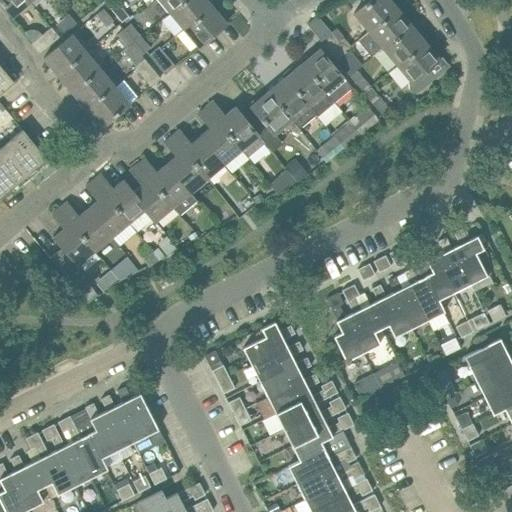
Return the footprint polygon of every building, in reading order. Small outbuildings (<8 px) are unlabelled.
[(28,0),(0,0),(0,1),(12,16),(30,2),(28,0)] [(121,22),(127,16),(112,0),(107,5),(121,22)] [(159,0),(169,12),(183,0),(159,0)] [(183,29),(212,5),(207,0),(183,0),(169,12),(183,29)] [(397,8),(390,0),(368,0),(353,13),(368,31),(397,8)] [(198,46),(226,23),(212,5),(183,29),(198,46)] [(382,48),(411,24),(397,8),(368,31),(382,48)] [(107,27),(112,21),(101,9),(95,15),(107,27)] [(68,13),(55,23),(63,33),(76,23),(68,13)] [(134,41),(140,36),(129,24),(124,29),(134,41)] [(397,65),(425,41),(411,24),(382,48),(397,65)] [(59,37),(51,27),(31,43),(40,53),(59,37)] [(126,47),(134,41),(124,29),(116,35),(126,47)] [(346,51),(343,48),(338,42),(330,32),(321,41),(337,61),(347,53),(346,51)] [(58,75),(86,52),(72,34),(43,58),(58,75)] [(143,53),(149,48),(140,36),(134,41),(143,53)] [(343,37),(338,42),(343,48),(346,51),(351,46),(343,37)] [(143,53),(134,41),(126,47),(136,59),(143,53)] [(419,92),(434,79),(426,70),(439,59),(425,41),(397,65),(411,82),(409,85),(409,89),(412,93),(415,93),(419,92)] [(148,54),(152,59),(165,74),(174,66),(158,46),(148,54)] [(352,88),(332,63),(319,48),(301,63),(334,103),(352,88)] [(72,92),(100,69),(86,52),(58,75),(72,92)] [(349,75),(356,69),(346,57),(339,62),(349,75)] [(134,67),(137,71),(150,86),(160,78),(144,58),(134,67)] [(0,93),(14,82),(4,70),(6,68),(0,59),(0,93)] [(318,116),(334,103),(301,63),(284,77),(316,115),(318,116)] [(86,109),(114,86),(100,69),(72,92),(86,109)] [(364,92),(370,87),(356,69),(349,75),(364,92)] [(316,115),(284,77),(267,91),(291,121),(298,130),(316,115)] [(101,127),(129,103),(114,86),(86,109),(101,127)] [(388,109),(378,97),(370,87),(364,92),(382,114),(388,109)] [(251,107),(242,115),(259,137),(258,137),(264,144),(271,152),(283,143),(275,134),(291,121),(267,91),(250,106),(251,107)] [(224,115),(212,101),(205,107),(241,151),(247,158),(264,144),(258,137),(259,137),(242,115),(235,106),(224,115)] [(198,113),(210,127),(200,136),(224,166),(241,151),(205,107),(198,113)] [(356,118),(361,124),(373,114),(368,107),(356,118)] [(333,136),(338,143),(351,132),(346,126),(333,136)] [(0,197),(11,188),(14,191),(25,181),(37,171),(34,169),(47,158),(22,129),(0,147),(0,197)] [(190,144),(179,129),(171,135),(208,180),(224,166),(200,136),(190,144)] [(164,141),(176,155),(165,164),(190,194),(208,180),(171,135),(164,141)] [(338,143),(333,136),(321,146),(326,152),(338,143)] [(156,172),(144,158),(136,164),(173,208),(190,194),(165,164),(156,172)] [(296,182),(307,176),(294,159),(283,168),(287,172),(296,182)] [(142,184),(133,191),(131,193),(145,209),(156,222),(173,208),(136,164),(130,169),(142,184)] [(296,182),(287,172),(282,177),(289,186),(296,182)] [(112,188),(100,174),(92,180),(128,223),(145,209),(131,193),(133,191),(122,179),(112,188)] [(86,185),(98,200),(87,208),(112,237),(128,223),(92,180),(86,185)] [(78,216),(66,202),(58,208),(94,252),(112,237),(87,208),(78,216)] [(53,236),(62,248),(50,258),(83,297),(93,289),(75,268),(94,252),(58,208),(52,213),(64,228),(53,236)] [(459,244),(460,244),(466,256),(458,260),(470,284),(487,275),(475,252),(483,249),(477,235),(467,240),(462,228),(454,233),(459,244)] [(194,232),(188,236),(190,240),(197,236),(194,232)] [(444,252),(444,254),(450,264),(442,268),(454,292),(470,284),(458,260),(466,256),(460,244),(459,244),(451,248),(446,237),(437,241),(443,252),(444,252)] [(427,260),(426,261),(432,272),(425,276),(437,300),(438,299),(454,292),(442,268),(450,264),(444,254),(444,252),(443,252),(435,256),(430,245),(421,249),(427,260)] [(407,258),(401,247),(389,253),(394,264),(407,258)] [(391,266),(385,255),(373,261),(378,272),(391,266)] [(96,277),(102,288),(138,270),(132,258),(96,277)] [(374,274),(369,263),(357,269),(362,280),(374,274)] [(401,288),(402,289),(407,300),(415,296),(427,320),(444,311),(438,299),(437,300),(425,276),(418,279),(412,268),(404,272),(409,284),(402,288),(401,288)] [(385,296),(386,298),(391,308),(399,304),(411,328),(427,320),(415,296),(407,300),(402,289),(401,288),(402,288),(396,276),(388,280),(393,292),(385,296)] [(353,312),(354,314),(359,324),(351,328),(363,352),(380,344),(374,331),(381,328),(369,304),(361,308),(355,297),(359,295),(354,284),(342,290),(352,312),(353,312)] [(371,288),(377,300),(369,304),(381,328),(388,324),(394,336),(411,328),(399,304),(391,308),(386,298),(385,296),(380,284),(371,288)] [(336,321),(341,332),(333,336),(345,361),(363,352),(351,328),(359,324),(354,314),(353,312),(352,312),(344,316),(339,305),(343,303),(338,292),(325,298),(336,320),(336,321)] [(505,315),(499,304),(487,310),(493,321),(505,315)] [(471,318),(477,329),(489,323),(483,312),(471,318)] [(461,337),(473,331),(467,320),(455,326),(461,337)] [(274,321),(261,328),(265,336),(242,348),(251,365),(275,353),(271,345),(280,340),(283,339),(295,333),(290,325),(279,331),(274,321)] [(500,338),(486,345),(490,353),(467,364),(476,381),(500,369),(496,361),(506,356),(508,355),(511,353),(511,343),(504,347),(500,338)] [(283,339),(280,340),(271,345),(275,353),(251,365),(259,381),(283,369),(279,361),(289,356),(291,355),(303,349),(298,341),(287,347),(283,339)] [(220,360),(215,350),(204,355),(209,365),(220,360)] [(291,355),(289,356),(279,361),(283,369),(259,381),(267,397),(291,385),(287,377),(297,372),(299,371),(311,365),(307,357),(295,363),(291,355)] [(511,363),(508,355),(506,356),(496,361),(500,369),(476,381),(484,397),(507,386),(503,378),(511,373),(511,363)] [(397,379),(404,375),(397,361),(389,365),(397,379)] [(217,382),(229,376),(223,364),(212,370),(217,382)] [(299,371),(297,372),(287,377),(291,385),(267,397),(275,413),(299,401),(295,393),(307,387),(319,381),(315,373),(303,379),(299,371)] [(354,383),(361,397),(381,387),(373,373),(354,383)] [(511,373),(503,378),(507,386),(484,397),(493,414),(504,408),(504,407),(511,403),(511,373)] [(229,376),(217,382),(223,393),(234,388),(229,376)] [(455,392),(448,379),(439,384),(445,396),(455,392)] [(311,395),(307,387),(295,393),(299,401),(275,413),(283,429),(307,417),(303,409),(313,404),(315,403),(337,392),(331,380),(321,385),(323,389),(311,395)] [(122,402),(123,402),(129,414),(121,418),(133,442),(150,433),(138,410),(147,407),(140,393),(131,398),(125,386),(117,390),(122,402)] [(101,398),(106,410),(107,412),(113,422),(105,426),(117,450),(133,442),(121,418),(129,414),(123,402),(122,402),(114,406),(109,394),(101,398)] [(315,403),(313,404),(303,409),(307,417),(283,429),(292,445),(315,433),(311,425),(323,419),(345,408),(339,396),(328,401),(331,405),(319,411),(315,403)] [(234,414),(245,408),(239,397),(228,402),(234,414)] [(90,418),(89,418),(95,430),(88,433),(100,458),(101,457),(117,450),(105,426),(113,422),(107,412),(106,410),(98,414),(93,402),(84,407),(90,418)] [(245,408),(234,414),(239,425),(251,420),(245,408)] [(323,419),(311,425),(315,433),(292,445),(299,460),(300,461),(324,449),(321,442),(332,436),(332,435),(353,424),(347,412),(336,417),(339,421),(327,427),(323,419)] [(64,446),(65,447),(70,458),(78,454),(90,477),(107,469),(101,457),(100,458),(88,433),(80,437),(69,415),(57,422),(63,432),(67,430),(72,441),(64,445),(64,446)] [(467,441),(478,435),(472,423),(461,429),(467,441)] [(48,454),(49,456),(54,466),(62,462),(74,486),(90,477),(78,454),(70,458),(65,447),(64,446),(64,445),(53,424),(41,430),(47,440),(51,438),(56,449),(48,454)] [(40,458),(32,462),(44,485),(51,482),(57,494),(74,486),(62,462),(54,466),(49,456),(48,454),(37,432),(25,438),(30,448),(35,447),(40,458)] [(475,457),(486,452),(480,439),(469,445),(475,457)] [(324,449),(300,461),(299,460),(287,466),(296,483),(320,471),(324,479),(335,474),(336,473),(332,465),(343,459),(345,463),(356,458),(350,446),(328,456),(324,449)] [(16,470),(22,482),(14,486),(26,510),(43,501),(37,489),(44,485),(32,462),(24,466),(18,454),(10,458),(16,470)] [(483,473),(494,468),(488,455),(477,461),(483,473)] [(0,481),(4,489),(0,491),(0,501),(5,511),(21,511),(26,510),(14,486),(22,482),(16,470),(8,474),(2,462),(0,463),(0,481)] [(336,473),(335,474),(324,479),(320,471),(296,483),(304,499),(328,487),(332,495),(343,490),(344,489),(340,481),(351,475),(353,479),(364,474),(358,462),(336,473)] [(166,478),(161,467),(149,473),(154,484),(166,478)] [(150,486),(144,475),(132,481),(138,492),(150,486)] [(344,489),(343,490),(332,495),(328,487),(304,499),(310,511),(318,511),(336,503),(340,511),(350,506),(352,505),(348,497),(359,491),(361,495),(372,490),(366,478),(344,489)] [(177,492),(165,498),(161,490),(136,502),(141,511),(160,511),(169,508),(170,511),(180,511),(185,510),(185,509),(181,501),(192,495),(194,499),(205,494),(199,482),(177,493),(177,492)] [(134,494),(128,483),(116,489),(122,500),(134,494)] [(352,505),(350,506),(340,511),(336,503),(318,511),(358,511),(367,507),(369,511),(380,506),(374,494),(352,505)] [(185,509),(185,510),(180,511),(170,511),(169,508),(160,511),(199,511),(200,511),(209,511),(213,510),(207,498),(185,509)]
